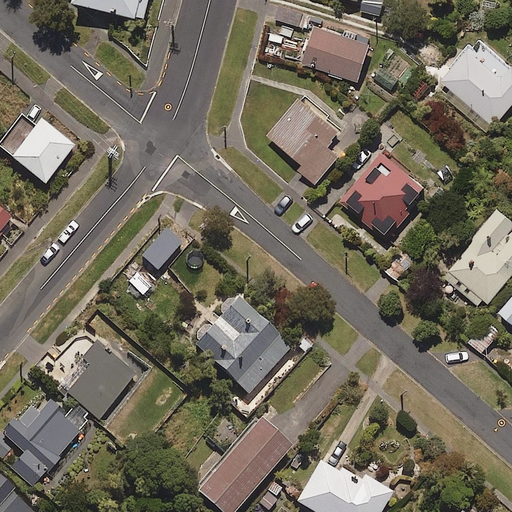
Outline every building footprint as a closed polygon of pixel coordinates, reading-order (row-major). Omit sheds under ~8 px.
[(150,0),(82,0),(146,16),(150,0)] [(359,0),(363,1),(361,9),(380,14),(383,0),(359,0)] [(371,42),(316,24),(303,63),(358,81),(371,42)] [(511,103),(511,62),(487,40),(477,52),(469,46),(441,79),(455,92),(449,99),(487,132),(511,103)] [(341,129),(302,95),(269,133),(303,163),(299,168),(315,183),(339,155),(327,145),(341,129)] [(35,125),(21,115),(0,141),(0,147),(44,183),(74,145),(41,118),(35,125)] [(428,185),(380,144),(353,176),(357,179),(340,199),(385,237),(428,185)] [(511,274),(511,216),(500,206),(442,273),(483,308),(511,274)] [(0,229),(10,218),(0,209),(0,229)] [(161,274),(150,263),(131,281),(142,293),(161,274)] [(292,346),(238,295),(194,341),(248,392),(292,346)] [(511,320),(511,296),(500,310),(511,320)] [(495,337),(482,327),(470,341),(483,352),(495,337)] [(135,374),(95,341),(58,386),(98,419),(135,374)] [(82,434),(48,401),(38,412),(30,405),(3,432),(18,447),(4,460),(31,487),(82,434)] [(233,511),(291,445),(259,417),(197,490),(221,511),(233,511)] [(338,471),(320,461),(296,501),(314,511),(380,511),(392,491),(363,474),(360,480),(340,468),(338,471)] [(34,511),(0,476),(0,511),(34,511)]
